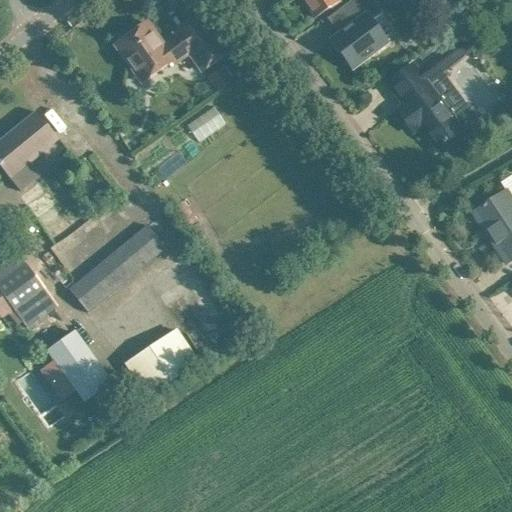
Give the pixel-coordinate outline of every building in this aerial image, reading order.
[(296,0),(302,9),(304,7),(313,20),(342,0),(341,0),(296,0)] [(339,36),(331,41),(342,57),(345,55),(351,63),(349,65),(352,70),(368,58),(379,50),(388,43),(371,21),(372,20),(382,12),(372,0),(352,0),(339,11),(340,11),(342,10),(353,25),(339,36)] [(227,55),(198,15),(173,34),(176,37),(162,47),(146,24),(115,46),(142,84),(173,62),(173,61),(186,51),(202,73),(227,55)] [(397,111),(407,124),(415,135),(422,130),(436,150),(462,131),(428,86),(467,56),(454,40),(452,41),(448,36),(420,57),(424,63),(418,67),(416,64),(388,85),(404,106),(397,111)] [(221,67),(207,78),(218,94),(233,83),(221,67)] [(200,117),(209,135),(238,119),(228,101),(200,117)] [(60,142),(36,113),(0,142),(0,168),(20,194),(41,176),(32,165),(60,142)] [(133,137),(124,141),(131,159),(140,155),(133,137)] [(482,209),(473,215),(506,264),(511,260),(511,176),(501,184),(507,193),(486,207),(485,206),(482,208),(482,209)] [(156,177),(149,181),(154,189),(154,188),(161,184),(156,177)] [(87,314),(165,250),(148,227),(69,291),(87,314)] [(0,316),(3,320),(15,311),(28,330),(58,307),(14,246),(0,256),(0,316)] [(213,272),(203,278),(224,312),(234,305),(213,272)] [(177,331),(127,366),(148,399),(200,363),(177,331)] [(118,399),(76,333),(47,352),(84,406),(87,404),(94,401),(100,410),(118,399)]
